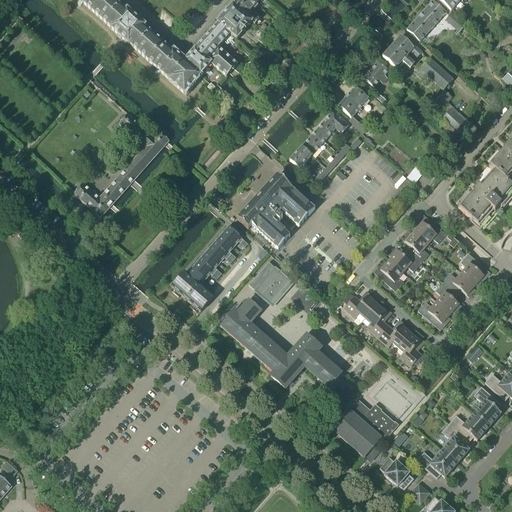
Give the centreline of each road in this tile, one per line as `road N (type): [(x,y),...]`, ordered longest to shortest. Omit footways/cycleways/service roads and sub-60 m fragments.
road 1 (residential): [(377,0),(116,290)]
road 2 (residential): [(366,511),(116,290)]
road 3 (residential): [(511,275),(444,352),(356,275),(430,198)]
road 4 (residential): [(0,400),(107,281)]
road 5 (residential): [(107,281),(0,186)]
road 6 (residential): [(225,0),(182,42),(129,0)]
road 7 (residential): [(430,198),(511,108)]
